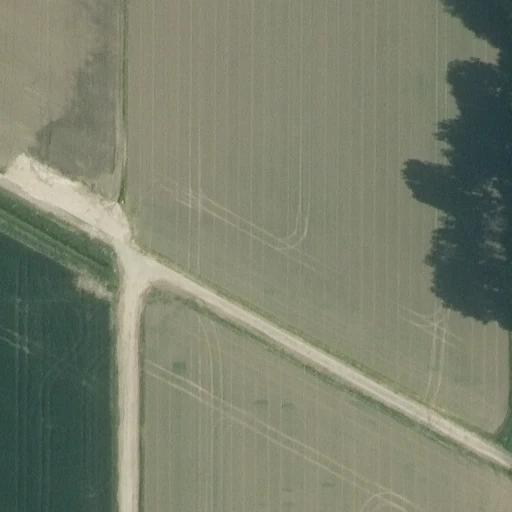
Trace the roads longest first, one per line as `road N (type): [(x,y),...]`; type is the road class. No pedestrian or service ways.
road 1 (track): [(511,465),(0,184)]
road 2 (track): [(125,511),(126,310),(144,263)]
